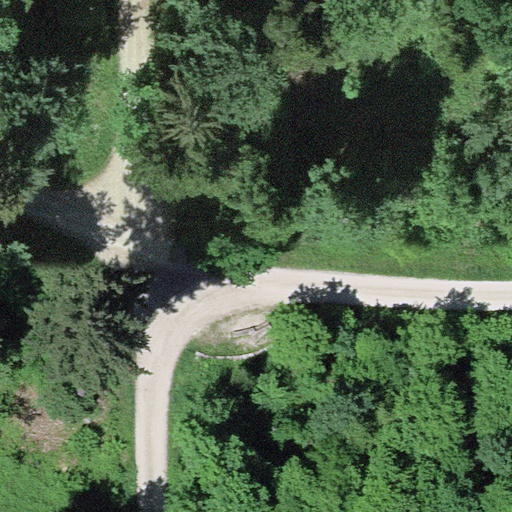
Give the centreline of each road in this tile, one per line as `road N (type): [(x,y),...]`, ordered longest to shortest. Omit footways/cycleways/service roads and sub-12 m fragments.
road 1 (track): [(511,295),(237,281),(147,253)]
road 2 (track): [(147,253),(155,511)]
road 3 (track): [(130,0),(147,253)]
road 4 (track): [(147,253),(0,189)]
